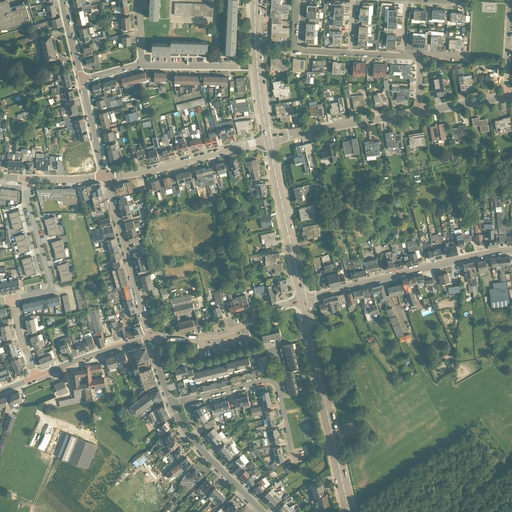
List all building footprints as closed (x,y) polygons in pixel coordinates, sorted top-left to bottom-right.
[(8,9),(5,0),(0,0),(0,30),(2,31),(1,29),(9,28),(9,27),(17,26),(17,25),(24,24),(24,22),(32,22),(29,9),(27,10),(25,3),(8,9)] [(159,0),(149,0),(149,18),(158,18),(159,0)] [(235,53),(235,45),(237,0),(227,0),(226,53),(235,53)] [(280,4),(280,0),(270,0),(271,9),(290,10),(291,10),(292,5),(289,5),(289,4),(280,4)] [(306,11),(315,12),(316,3),(309,2),(309,5),(307,5),(307,6),(306,6),(306,11)] [(212,17),(212,4),(175,3),(174,15),(212,17)] [(332,3),(331,13),(342,13),(343,13),(343,8),(343,7),(340,7),(341,4),(332,3)] [(360,8),(359,14),(368,15),(368,8),(369,5),(363,5),(362,8),(360,8)] [(77,18),(84,17),(87,16),(88,16),(88,14),(89,13),(90,13),(91,12),(91,11),(91,10),(91,8),(90,6),(81,8),(82,10),(76,12),(77,18)] [(388,10),(388,16),(397,16),(397,10),(394,10),(395,7),(388,7),(388,10)] [(429,14),(429,20),(432,20),(432,18),(438,18),(439,9),(438,9),(433,8),(433,9),(432,9),(432,14),(429,14)] [(271,9),(270,18),(272,18),(271,20),(277,20),(281,21),(281,18),(279,18),(280,14),(281,14),(288,15),(290,15),(290,14),(290,10),(271,9)] [(447,21),(447,15),(444,14),(445,10),(444,10),(444,9),(439,9),(438,18),(444,19),(444,20),(447,21)] [(48,15),(49,17),(50,20),(56,18),(55,16),(56,16),(55,10),(47,11),(45,12),(37,13),(38,16),(44,14),(44,16),(48,15)] [(409,12),(409,19),(412,19),(420,19),(420,10),(415,10),(414,10),(414,13),(409,12)] [(420,10),(420,19),(426,20),(426,23),(429,23),(429,21),(429,20),(429,14),(426,13),(426,11),(426,10),(421,10),(420,10)] [(319,12),(315,12),(306,11),(306,12),(306,17),(306,18),(309,18),(308,21),(319,21),(319,12)] [(456,21),(457,12),(456,12),(451,11),(451,12),(450,12),(450,15),(447,15),(447,21),(456,21)] [(456,21),(456,25),(458,25),(459,21),(464,22),(465,22),(466,16),(463,16),(463,13),(462,13),(462,12),(457,12),(456,21)] [(359,14),(359,20),(361,20),(361,23),(368,24),(368,21),(368,15),(359,14)] [(94,21),(89,22),(87,16),(84,17),(77,18),(78,24),(86,23),(87,22),(87,25),(94,24),(94,21)] [(62,25),(60,17),(56,18),(50,20),(35,24),(37,29),(46,25),(47,28),(53,27),(62,25)] [(329,28),(339,28),(339,26),(342,26),(342,25),(343,20),(342,20),(342,19),(333,19),(333,25),(330,25),(329,25),(329,26),(329,28)] [(271,20),(271,32),(289,33),(289,28),(282,28),(280,28),(280,23),(281,21),(277,20),(271,20)] [(305,27),(305,29),(305,30),(314,30),(317,30),(317,24),(319,24),(319,21),(308,21),(308,23),(306,23),(306,24),(305,24),(305,27)] [(384,27),(383,31),(385,31),(387,31),(393,31),(393,28),(396,28),(396,22),(387,22),(387,28),(384,27)] [(359,26),(358,32),(367,33),(367,27),(368,27),(371,27),(372,27),(372,24),(371,24),(368,24),(361,23),(361,26),(359,26)] [(81,36),(90,34),(89,28),(95,26),(94,24),(87,25),(88,28),(87,28),(79,29),(81,36)] [(329,28),(328,31),(330,31),(333,31),(332,37),(341,38),(341,37),(342,37),(342,32),(339,31),(339,28),(329,28)] [(455,48),(455,39),(449,39),(450,30),(446,30),(446,33),(446,36),(446,43),(449,43),(449,47),(449,48),(454,48),(455,48)] [(385,31),(385,34),(387,34),(386,40),(395,40),(396,34),(393,34),(393,31),(387,31),(385,31)] [(464,45),(464,31),(462,31),(461,36),(455,36),(455,39),(455,48),(460,49),(460,48),(461,48),(461,45),(464,45)] [(271,32),(270,43),(279,44),(280,41),(280,37),(282,37),(288,38),(289,33),(271,32)] [(419,37),(418,46),(419,46),(423,47),(423,46),(424,46),(424,44),(428,44),(428,32),(425,32),(425,34),(425,37),(419,37)] [(428,32),(428,44),(430,44),(431,44),(431,45),(436,45),(437,45),(437,36),(431,35),(431,32),(428,32)] [(437,36),(437,45),(442,46),(442,45),(443,45),(443,43),(446,43),(446,36),(446,34),(446,33),(443,33),(443,36),(437,36)] [(90,34),(81,36),(82,42),(89,41),(89,40),(91,40),(90,34)] [(410,34),(409,41),(412,42),(412,45),(413,45),(413,46),(417,46),(418,46),(419,37),(419,36),(413,36),(413,35),(410,34)] [(50,42),(48,36),(40,38),(40,39),(36,39),(37,43),(38,48),(41,47),(43,56),(41,57),(42,62),(44,62),(45,62),(55,59),(57,58),(57,56),(57,55),(56,54),(54,55),(51,41),(50,42)] [(314,45),(314,36),(305,36),(305,37),(304,37),(304,41),(305,41),(305,42),(307,42),(307,45),(314,45)] [(341,38),(332,37),(325,37),(325,40),(331,40),(330,46),(340,47),(341,44),(341,43),(342,38),(341,38)] [(358,42),(358,45),(360,45),(360,48),(363,48),(366,48),(366,45),(366,43),(372,43),(374,43),(376,43),(376,39),(374,39),(372,39),(367,39),(358,38),(358,42)] [(99,40),(93,42),(92,42),(94,46),(92,47),(84,48),(85,55),(93,53),(92,50),(97,49),(96,45),(102,43),(101,40),(99,41),(99,40)] [(386,46),(386,49),(392,49),(392,47),(395,47),(395,40),(386,40),(386,46)] [(207,43),(171,42),(170,42),(170,45),(152,44),(152,53),(170,54),(170,51),(207,52),(207,43)] [(100,69),(97,55),(93,55),(94,57),(86,59),(88,66),(94,64),(95,70),(100,69)] [(271,59),(271,70),(281,71),(287,71),(287,64),(282,64),(282,59),(277,58),(277,59),(271,59)] [(292,64),(292,71),(304,72),(305,60),(297,59),(296,59),(293,59),(293,58),(292,64)] [(312,66),(312,72),(319,72),(320,70),(324,71),(324,70),(324,66),(323,66),(324,61),(316,60),(316,64),(312,64),(312,66)] [(332,62),(332,74),(337,74),(337,72),(344,73),(345,73),(347,73),(347,69),(345,69),(344,69),(344,64),(337,63),(337,62),(332,61),(332,62)] [(353,64),(353,75),(360,75),(365,75),(365,63),(361,63),(361,64),(353,64)] [(384,77),(383,82),(388,83),(388,78),(388,75),(385,74),(386,65),(381,64),(381,66),(373,65),(373,76),(379,76),(384,77)] [(390,65),(390,73),(393,73),(393,72),(401,72),(401,75),(403,75),(403,78),(410,79),(410,71),(409,71),(409,66),(401,66),(394,66),(394,65),(390,65)] [(486,76),(479,77),(479,83),(481,83),(482,89),(488,88),(489,88),(491,87),(491,85),(492,84),(491,78),(497,77),(497,73),(497,69),(488,68),(490,74),(490,75),(486,76)] [(58,81),(69,78),(70,78),(69,75),(68,75),(68,72),(60,74),(55,75),(55,78),(57,77),(58,81)] [(432,87),(444,86),(442,76),(438,77),(437,75),(430,76),(432,87)] [(464,80),(463,75),(459,76),(458,76),(458,78),(460,88),(461,92),(465,92),(473,90),(471,78),(464,80)] [(69,78),(58,81),(59,85),(57,85),(58,87),(58,88),(71,85),(70,82),(71,82),(70,79),(69,79),(69,78)] [(237,93),(238,93),(238,92),(246,91),(244,78),(236,79),(237,93)] [(109,82),(111,89),(117,87),(116,80),(109,82)] [(273,82),(272,82),(273,89),(274,89),(274,91),(273,91),(274,95),(278,95),(278,97),(279,100),(285,99),(289,98),(288,93),(287,93),(286,89),(281,90),(280,84),(280,81),(275,81),(273,82)] [(105,90),(111,89),(109,82),(103,83),(105,90)] [(383,90),(381,92),(376,93),(376,94),(373,95),(375,104),(374,104),(374,105),(377,104),(377,107),(387,105),(386,99),(391,98),(388,83),(383,82),(383,83),(384,88),(382,88),(383,90)] [(409,92),(409,88),(399,88),(399,84),(392,83),(391,91),(398,92),(397,97),(399,97),(400,101),(408,99),(408,92),(409,92)] [(94,93),(101,91),(99,84),(92,86),(94,93)] [(444,86),(432,87),(434,97),(446,95),(444,86)] [(73,94),(72,90),(64,92),(64,91),(61,92),(62,95),(65,95),(62,96),(63,100),(74,98),(74,97),(74,94),(73,94)] [(364,94),(352,96),(352,97),(354,111),(359,110),(359,109),(362,108),(366,108),(364,99),(364,95),(364,94)] [(111,107),(117,106),(115,100),(109,101),(108,98),(108,97),(108,98),(105,98),(96,100),(98,108),(110,105),(111,107)] [(331,108),(330,108),(330,114),(333,113),(333,114),(337,113),(338,113),(338,112),(340,112),(340,113),(341,113),(345,112),(343,101),(342,97),(337,97),(338,102),(335,102),(336,104),(331,105),(331,108)] [(60,111),(76,107),(75,101),(72,102),(72,99),(65,101),(66,106),(59,108),(60,108),(55,109),(56,112),(57,112),(60,111)] [(236,103),(235,100),(229,101),(230,104),(232,104),(233,113),(240,112),(249,111),(248,106),(249,106),(249,105),(248,106),(247,102),(236,103)] [(309,106),(305,107),(306,110),(309,109),(311,116),(316,115),(318,115),(319,116),(323,116),(321,103),(317,104),(316,104),(309,105),(309,106)] [(275,106),(276,114),(279,113),(280,116),(280,117),(281,122),(290,121),(289,116),(290,116),(293,115),(292,106),(290,107),(287,107),(283,108),(283,107),(283,105),(283,104),(275,106)] [(121,105),(117,106),(111,107),(111,110),(112,113),(119,111),(119,110),(122,109),(121,105)] [(76,107),(60,111),(61,114),(68,113),(69,116),(78,114),(76,107)] [(111,118),(110,114),(110,111),(99,114),(101,121),(111,118)] [(134,112),(131,113),(124,115),(126,122),(138,119),(136,112),(134,112)] [(33,117),(31,114),(28,115),(18,119),(20,122),(33,117)] [(228,134),(225,122),(217,124),(215,116),(212,116),(215,128),(216,129),(218,128),(219,129),(218,129),(220,138),(224,137),(224,135),(228,134)] [(72,127),(85,123),(84,117),(74,119),(74,120),(72,120),(71,118),(69,119),(63,121),(59,122),(60,126),(66,125),(66,128),(72,127)] [(475,119),(472,119),(473,126),(480,125),(481,132),(484,132),(489,131),(487,119),(479,120),(479,117),(475,118),(475,119)] [(504,119),(494,121),(496,131),(503,130),(505,129),(505,132),(511,131),(509,117),(503,118),(504,119)] [(111,118),(101,121),(102,127),(110,126),(116,124),(116,121),(112,122),(111,118)] [(225,122),(228,134),(228,136),(232,135),(231,133),(235,132),(233,125),(231,120),(228,121),(225,122)] [(250,124),(250,120),(234,122),(238,135),(241,135),(241,136),(246,136),(245,130),(251,129),(251,124),(251,123),(250,124)] [(85,123),(72,127),(73,132),(76,131),(77,131),(78,131),(86,129),(85,123)] [(435,126),(430,127),(432,139),(437,138),(438,140),(442,140),(441,140),(446,139),(443,123),(438,124),(439,126),(435,126)] [(459,128),(451,129),(453,137),(457,137),(457,139),(458,140),(468,139),(466,125),(459,126),(459,128)] [(74,142),(80,141),(88,138),(86,129),(78,131),(77,131),(76,131),(77,135),(78,136),(74,137),(74,142)] [(113,134),(112,131),(104,133),(105,140),(113,139),(114,140),(117,139),(116,133),(113,134)] [(215,135),(214,133),(214,131),(208,132),(209,137),(211,144),(217,143),(215,135)] [(418,134),(409,136),(409,141),(411,147),(416,146),(416,145),(419,144),(420,146),(425,145),(423,132),(418,133),(418,134)] [(164,136),(169,155),(174,154),(172,146),(170,147),(167,133),(163,134),(164,136)] [(390,133),(385,133),(387,147),(394,146),(394,145),(397,144),(397,147),(403,146),(402,139),(403,138),(402,134),(401,134),(396,135),(394,135),(394,133),(390,133)] [(163,157),(169,155),(164,136),(163,136),(161,137),(163,145),(159,146),(159,147),(160,150),(161,149),(163,157)] [(152,138),(154,145),(146,147),(147,151),(150,160),(154,159),(155,160),(158,160),(158,158),(156,149),(155,149),(155,148),(159,147),(159,146),(157,137),(152,138)] [(181,143),(183,151),(188,149),(186,142),(184,138),(183,137),(179,138),(181,143)] [(347,141),(342,142),(344,153),(349,152),(349,154),(353,153),(353,154),(359,153),(358,146),(358,144),(357,144),(356,138),(351,139),(351,141),(347,141)] [(109,152),(117,150),(115,140),(106,142),(106,143),(107,142),(108,145),(107,145),(109,152)] [(369,141),(364,142),(365,148),(366,157),(375,155),(374,154),(379,153),(378,148),(380,148),(379,142),(373,143),(369,143),(369,141)] [(335,150),(333,142),(326,144),(327,151),(321,152),(322,160),(329,159),(329,161),(337,160),(336,157),(335,150)] [(298,157),(293,158),(294,162),(302,160),(303,162),(306,174),(311,172),(310,171),(310,168),(306,156),(306,155),(309,154),(312,154),(309,143),(295,147),(297,154),(298,156),(298,157)] [(132,151),(132,154),(133,157),(137,156),(138,160),(146,158),(144,148),(143,147),(143,146),(142,146),(141,146),(140,146),(139,147),(139,149),(136,149),(136,146),(131,147),(132,151)] [(117,150),(109,152),(110,159),(111,159),(111,161),(110,162),(120,160),(117,150)] [(15,170),(15,154),(7,154),(7,160),(8,160),(8,169),(15,170)] [(59,156),(55,156),(50,156),(50,167),(57,167),(57,171),(63,171),(63,166),(62,166),(62,160),(59,160),(59,156)] [(234,159),(233,158),(231,159),(231,160),(228,160),(231,170),(228,172),(232,183),(237,181),(235,176),(238,174),(236,168),(238,167),(235,158),(234,159)] [(47,171),(48,159),(43,159),(36,159),(36,169),(43,169),(43,170),(47,171)] [(260,181),(256,165),(257,165),(256,160),(245,162),(246,167),(248,167),(251,181),(252,183),(260,181)] [(218,174),(226,172),(223,162),(215,164),(218,174)] [(215,183),(217,183),(217,179),(215,174),(213,174),(211,167),(206,169),(205,167),(202,168),(204,178),(205,180),(205,183),(206,186),(209,185),(208,183),(214,182),(215,183)] [(204,178),(202,168),(200,168),(198,168),(198,169),(195,170),(197,179),(194,180),(197,190),(200,189),(198,183),(201,182),(201,179),(204,178)] [(197,190),(194,180),(194,177),(192,178),(190,171),(182,173),(185,184),(192,182),(195,195),(198,194),(197,190)] [(185,185),(185,184),(182,173),(175,175),(177,184),(178,183),(178,184),(174,185),(176,194),(180,193),(179,189),(179,187),(185,185)] [(176,194),(174,185),(171,186),(171,185),(169,177),(163,178),(165,187),(166,190),(172,188),(173,195),(176,194)] [(161,189),(158,180),(151,182),(151,184),(148,185),(150,190),(153,189),(153,190),(156,189),(157,192),(159,192),(161,199),(166,198),(164,188),(161,189)] [(123,183),(126,194),(132,192),(129,181),(123,183)] [(95,195),(103,193),(101,184),(99,183),(93,184),(95,195)] [(126,194),(123,183),(115,185),(114,187),(115,193),(119,192),(120,195),(126,194)] [(253,198),(261,197),(261,195),(266,194),(264,183),(255,185),(256,192),(252,193),(253,198)] [(94,195),(95,195),(93,184),(85,186),(87,193),(93,192),(93,195),(94,195)] [(309,185),(293,188),(296,201),(303,200),(306,199),(305,194),(310,193),(309,185)] [(89,198),(87,193),(85,186),(77,188),(80,199),(80,200),(89,198)] [(1,188),(0,194),(0,198),(8,200),(10,190),(6,189),(1,188)] [(75,195),(75,189),(67,189),(66,189),(62,189),(62,190),(52,190),(52,189),(38,189),(38,190),(36,191),(39,201),(42,200),(64,201),(64,204),(77,204),(77,195),(75,195)] [(8,200),(17,201),(19,190),(14,190),(10,190),(8,200)] [(103,193),(95,195),(94,195),(93,195),(92,196),(94,204),(93,204),(93,207),(95,206),(96,211),(103,210),(107,209),(105,199),(104,199),(103,197),(104,197),(103,193)] [(344,194),(335,198),(337,203),(346,199),(344,194)] [(261,210),(269,208),(267,198),(259,199),(261,210)] [(122,215),(133,212),(138,210),(137,207),(136,206),(129,208),(120,210),(122,215)] [(300,213),(299,213),(301,221),(309,219),(307,212),(311,211),(311,215),(315,214),(313,206),(299,209),(300,213)] [(498,207),(496,207),(498,230),(498,234),(499,242),(506,242),(505,229),(505,226),(503,207),(498,207)] [(20,215),(19,210),(9,213),(11,222),(21,219),(20,215)] [(92,218),(98,216),(100,227),(111,224),(110,217),(105,218),(104,215),(103,210),(96,211),(91,213),(92,218)] [(133,212),(122,215),(123,220),(132,218),(131,215),(133,214),(133,212)] [(270,228),(272,227),(271,219),(272,219),(271,213),(259,216),(262,229),(270,227),(270,228)] [(54,217),(44,219),(45,224),(46,224),(47,228),(57,225),(54,217)] [(24,228),(22,223),(21,219),(11,222),(13,231),(24,228)] [(492,220),(483,221),(483,223),(484,229),(487,229),(487,230),(487,238),(491,237),(493,237),(493,230),(493,229),(492,223),(492,220)] [(453,223),(449,224),(450,231),(451,233),(451,239),(454,238),(455,241),(456,246),(458,246),(464,244),(462,233),(455,235),(454,235),(454,230),(454,229),(453,226),(453,223)] [(320,236),(318,224),(302,227),(303,231),(305,231),(306,234),(307,239),(320,236)] [(47,228),(48,232),(49,236),(59,234),(57,225),(47,228)] [(102,247),(116,243),(115,237),(111,225),(90,230),(93,243),(100,241),(101,244),(102,247)] [(127,233),(136,231),(135,228),(137,227),(137,225),(126,228),(125,228),(127,233)] [(493,230),(493,237),(487,238),(484,238),(484,244),(488,244),(488,248),(498,246),(497,242),(499,242),(498,234),(498,230),(493,230)] [(276,244),(274,236),(276,236),(275,232),(260,235),(261,240),(264,239),(265,242),(264,242),(265,248),(269,247),(269,246),(276,244)] [(431,232),(429,233),(431,240),(434,240),(435,244),(439,244),(438,236),(437,234),(431,235),(431,232)] [(463,232),(462,233),(464,244),(471,242),(469,233),(465,234),(464,232),(463,232)] [(15,236),(17,245),(27,242),(26,238),(25,234),(15,236)] [(130,243),(132,242),(133,246),(139,244),(138,241),(138,238),(140,237),(139,235),(128,238),(130,243)] [(53,247),(54,251),(64,248),(61,239),(51,242),(53,247)] [(395,240),(390,242),(393,253),(394,253),(400,251),(396,240),(395,240)] [(411,240),(406,242),(406,244),(409,253),(412,265),(422,262),(419,250),(415,241),(412,242),(411,240)] [(458,254),(456,246),(455,241),(448,242),(449,245),(451,255),(458,254)] [(28,246),(27,242),(17,245),(19,254),(29,251),(28,246)] [(426,244),(427,251),(430,260),(435,258),(433,249),(431,242),(426,244)] [(116,243),(102,247),(103,253),(107,252),(106,249),(108,249),(109,252),(118,249),(116,243)] [(440,247),(433,249),(435,258),(442,257),(440,247)] [(55,254),(55,255),(56,259),(66,256),(64,248),(54,251),(55,254)] [(144,267),(140,251),(132,253),(138,275),(148,272),(147,267),(144,267)] [(393,256),(392,254),(392,253),(391,251),(385,253),(387,260),(390,270),(395,269),(392,256),(393,256)] [(111,261),(121,258),(119,252),(109,254),(111,261)] [(265,266),(277,263),(276,258),(280,257),(279,253),(272,254),(272,253),(271,254),(271,253),(267,254),(267,255),(264,256),(265,261),(264,261),(265,265),(262,266),(263,267),(265,266)] [(406,266),(412,264),(409,253),(406,253),(403,254),(404,258),(406,263),(406,266)] [(32,261),(33,261),(32,256),(21,259),(24,268),(33,265),(32,261)] [(396,260),(394,256),(393,256),(392,256),(395,269),(404,267),(403,264),(406,263),(404,258),(401,258),(396,260)] [(500,269),(500,271),(504,270),(505,270),(504,268),(511,267),(509,256),(508,256),(498,258),(500,269)] [(353,260),(359,279),(368,277),(361,257),(358,258),(358,260),(355,261),(355,260),(353,260)] [(121,258),(111,261),(109,261),(111,269),(122,266),(121,258)] [(496,270),(500,269),(498,258),(491,259),(492,267),(492,266),(493,269),(496,268),(496,270)] [(345,269),(345,266),(342,259),(339,260),(341,266),(336,268),(337,269),(341,284),(346,282),(342,270),(345,269)] [(368,272),(372,271),(372,270),(379,268),(376,259),(366,262),(368,272)] [(352,271),(350,272),(352,281),(353,281),(359,279),(353,260),(350,261),(351,263),(352,269),(352,271)] [(387,271),(390,270),(387,260),(381,262),(383,270),(386,269),(387,271)] [(480,276),(488,274),(487,270),(485,260),(477,262),(480,276)] [(69,271),(67,262),(57,265),(58,270),(59,270),(60,274),(69,271)] [(277,263),(265,266),(267,271),(271,270),(270,268),(274,268),(275,272),(271,273),(272,276),(280,274),(279,271),(283,270),(281,262),(277,263)] [(474,262),(468,264),(471,283),(472,285),(472,292),(473,294),(473,295),(473,296),(474,296),(477,296),(476,284),(477,283),(476,281),(475,277),(476,276),(474,262)] [(330,264),(323,266),(324,268),(325,270),(329,286),(330,287),(332,286),(341,284),(337,269),(336,268),(335,266),(334,263),(330,264)] [(26,276),(36,274),(35,269),(33,265),(24,268),(26,276)] [(321,279),(324,288),(330,287),(325,270),(320,271),(320,273),(316,274),(318,280),(321,279)] [(62,282),(72,280),(69,271),(60,274),(61,278),(60,278),(62,282)] [(442,273),(437,274),(439,279),(441,284),(449,282),(447,273),(442,274),(442,273)] [(142,282),(151,279),(150,274),(140,276),(142,282)] [(415,277),(417,283),(417,282),(418,285),(418,286),(418,289),(423,288),(422,285),(424,284),(423,281),(424,281),(423,275),(415,277)] [(415,277),(402,280),(411,306),(416,304),(417,304),(414,298),(412,292),(410,285),(417,283),(415,277)] [(1,283),(3,291),(9,290),(7,282),(6,278),(3,279),(0,280),(1,283)] [(151,279),(142,282),(144,290),(146,289),(146,290),(148,290),(148,289),(152,288),(153,290),(156,289),(155,286),(153,287),(151,279)] [(279,288),(274,289),(275,295),(278,294),(279,295),(279,296),(281,296),(283,296),(284,295),(286,295),(286,294),(285,287),(286,286),(287,286),(286,284),(286,280),(285,280),(285,279),(285,280),(278,281),(277,281),(279,288)] [(433,279),(425,281),(426,288),(429,287),(430,292),(433,291),(434,294),(436,294),(435,291),(437,291),(436,283),(433,283),(433,279)] [(494,293),(489,293),(490,298),(490,300),(491,308),(496,307),(498,307),(500,307),(509,306),(507,286),(506,281),(501,282),(494,283),(493,283),(493,288),(494,293)] [(122,301),(123,301),(132,298),(129,289),(127,283),(121,286),(117,287),(112,288),(111,285),(104,287),(110,307),(113,306),(117,305),(116,303),(123,301),(122,301)] [(263,283),(259,284),(260,286),(258,287),(253,288),(255,296),(260,295),(260,292),(265,291),(264,285),(263,283)] [(402,284),(395,285),(397,294),(404,293),(402,284)] [(382,285),(377,286),(378,292),(380,298),(379,298),(381,304),(386,302),(385,296),(382,285)] [(390,296),(397,294),(395,285),(388,287),(390,296)] [(270,286),(265,287),(266,292),(269,303),(274,302),(270,286)] [(377,286),(371,288),(375,305),(376,305),(379,304),(378,299),(379,298),(380,298),(378,292),(377,286)] [(163,298),(169,296),(166,288),(160,290),(163,298)] [(237,310),(234,303),(230,294),(229,290),(226,291),(227,295),(228,298),(229,301),(226,302),(227,305),(228,305),(229,307),(230,313),(236,311),(237,310)] [(361,303),(364,303),(363,296),(363,297),(362,290),(355,291),(352,292),(355,304),(358,303),(357,298),(360,297),(361,303)] [(214,316),(221,314),(217,303),(222,302),(218,291),(213,293),(215,300),(214,301),(215,304),(210,305),(214,316)] [(239,294),(243,308),(249,307),(245,294),(245,291),(239,293),(239,294)] [(356,307),(355,304),(352,292),(346,294),(350,306),(348,307),(349,312),(353,311),(353,308),(356,307)] [(324,303),(319,305),(322,315),(330,312),(338,309),(342,308),(342,307),(345,306),(344,303),(346,303),(344,293),(337,295),(330,296),(323,299),(324,303)] [(243,308),(239,294),(238,294),(238,296),(235,297),(237,302),(236,302),(234,303),(237,310),(243,308)] [(194,309),(192,303),(190,296),(171,301),(173,308),(175,316),(177,322),(180,331),(199,327),(197,319),(198,319),(194,309)] [(124,307),(134,305),(132,298),(123,301),(122,301),(123,301),(123,304),(120,305),(121,308),(124,307)] [(134,305),(124,307),(126,314),(136,311),(134,305)] [(376,306),(369,308),(371,314),(378,312),(376,306)] [(397,338),(401,336),(397,325),(393,317),(395,316),(392,307),(386,310),(389,318),(392,326),(397,338)] [(432,307),(422,311),(424,316),(434,313),(432,307)] [(95,333),(99,332),(104,330),(98,309),(89,311),(95,333)] [(34,315),(26,317),(27,320),(26,320),(27,326),(35,324),(34,318),(35,318),(34,315)] [(117,325),(117,323),(114,315),(106,317),(107,320),(108,320),(109,323),(108,323),(110,328),(111,327),(112,332),(117,331),(115,326),(117,325)] [(127,338),(124,326),(122,321),(117,323),(117,325),(115,326),(117,331),(120,330),(120,332),(123,339),(127,338)] [(134,330),(135,336),(142,334),(143,335),(143,333),(140,325),(140,326),(139,322),(132,325),(134,330)] [(135,336),(134,330),(130,332),(129,330),(128,326),(127,327),(126,325),(124,326),(127,338),(128,338),(135,336)] [(281,340),(280,338),(280,336),(281,336),(279,327),(261,331),(263,340),(263,341),(266,341),(266,343),(269,343),(268,339),(270,339),(271,342),(274,342),(273,339),(278,338),(278,341),(281,340)] [(99,332),(95,333),(96,338),(98,347),(104,345),(102,336),(100,337),(99,332)] [(89,347),(95,345),(91,336),(90,333),(83,335),(84,339),(85,338),(89,347)] [(400,342),(411,339),(410,334),(398,338),(400,342)] [(32,343),(41,340),(38,335),(30,338),(32,343)] [(72,344),(72,343),(70,336),(69,336),(57,341),(63,356),(71,352),(68,345),(72,344)] [(83,342),(82,342),(81,338),(78,339),(79,344),(76,345),(78,351),(88,348),(85,341),(83,342)] [(41,340),(32,343),(35,349),(45,345),(42,339),(41,340)] [(0,352),(6,350),(14,347),(12,342),(3,345),(2,342),(0,343),(0,352)] [(298,367),(292,343),(283,346),(282,346),(283,348),(280,349),(280,351),(284,351),(284,353),(281,354),(281,356),(284,355),(285,360),(283,361),(283,363),(287,362),(287,365),(284,365),(284,368),(287,367),(288,370),(283,371),(282,371),(283,373),(280,374),(280,376),(284,375),(285,378),(281,379),(282,381),(284,380),(285,385),(283,386),(283,388),(287,387),(287,390),(284,390),(284,393),(287,392),(288,394),(298,392),(292,368),(298,367)] [(14,347),(6,350),(9,356),(17,353),(14,347)] [(149,360),(150,360),(146,348),(144,347),(127,352),(131,362),(130,362),(131,364),(149,360)] [(47,364),(44,354),(42,349),(35,351),(37,354),(39,359),(42,366),(47,364)] [(44,354),(47,364),(54,361),(50,351),(44,354)] [(115,355),(119,367),(122,375),(126,374),(124,370),(130,368),(129,364),(128,363),(125,352),(115,355)] [(109,370),(119,367),(115,355),(106,358),(109,370)] [(14,368),(21,365),(19,358),(11,361),(14,368)] [(148,360),(149,360),(131,364),(133,367),(134,367),(135,371),(142,389),(156,383),(157,383),(151,365),(150,366),(148,360)] [(87,386),(88,385),(91,381),(93,381),(95,389),(105,387),(104,377),(92,379),(91,372),(97,371),(103,370),(101,364),(89,366),(89,365),(85,365),(85,370),(86,376),(86,383),(87,386)] [(228,373),(228,372),(226,364),(220,366),(223,375),(228,373)] [(21,365),(14,368),(16,374),(24,371),(21,365)] [(11,378),(7,368),(4,369),(3,367),(2,366),(0,367),(0,380),(6,378),(7,380),(11,378)] [(187,370),(186,366),(180,368),(182,376),(183,379),(184,382),(189,381),(188,378),(187,375),(188,375),(187,370)] [(58,401),(60,407),(91,401),(88,385),(87,386),(86,383),(79,384),(79,377),(86,376),(85,370),(72,372),(75,397),(58,401)] [(63,381),(54,385),(56,390),(65,386),(63,381)] [(160,398),(161,397),(159,392),(156,383),(142,389),(134,399),(123,407),(131,418),(135,415),(136,416),(140,413),(142,416),(150,410),(161,401),(160,398)] [(259,400),(270,398),(268,391),(257,393),(259,400)] [(17,404),(16,402),(22,400),(19,392),(11,395),(10,404),(11,406),(17,404)] [(249,403),(249,402),(248,400),(247,396),(240,398),(242,405),(249,403)] [(238,406),(242,405),(240,398),(233,399),(235,407),(238,406)] [(254,411),(261,410),(260,407),(261,407),(271,405),(270,398),(259,400),(260,406),(253,408),(254,408),(254,411)] [(232,419),(235,418),(234,416),(234,415),(233,409),(230,409),(230,408),(228,400),(221,402),(223,410),(223,412),(224,413),(230,411),(232,419)] [(216,414),(223,412),(223,410),(221,402),(214,404),(214,405),(210,406),(211,410),(212,414),(216,413),(216,414)] [(154,418),(167,412),(164,404),(163,403),(159,405),(160,406),(156,408),(147,415),(149,419),(145,420),(147,424),(155,421),(154,418)] [(211,410),(210,406),(210,405),(205,406),(204,406),(194,411),(197,417),(203,414),(206,413),(207,412),(209,411),(211,410)] [(272,410),(264,412),(266,418),(274,417),(272,410)] [(162,424),(163,423),(162,421),(166,419),(166,418),(169,417),(167,412),(154,418),(155,421),(155,420),(155,419),(158,418),(160,422),(157,423),(159,427),(162,424)] [(200,424),(206,420),(209,419),(206,413),(203,414),(197,417),(200,424)] [(3,428),(10,431),(11,432),(11,431),(16,417),(8,414),(3,428)] [(274,417),(266,418),(266,419),(267,425),(268,425),(275,424),(274,417)] [(162,424),(159,427),(161,430),(158,433),(160,436),(170,427),(165,422),(163,423),(162,424)] [(209,440),(218,433),(214,428),(205,435),(209,440)] [(267,437),(278,435),(276,428),(269,430),(267,431),(267,428),(257,430),(254,431),(254,432),(255,432),(255,433),(256,433),(257,433),(266,431),(267,437)] [(2,437),(8,439),(11,432),(5,429),(2,437)] [(66,432),(56,457),(68,461),(78,437),(66,432)] [(161,447),(175,437),(171,432),(163,438),(162,440),(163,441),(161,442),(160,440),(158,442),(159,444),(161,447)] [(223,442),(230,437),(229,435),(226,437),(226,436),(223,439),(218,433),(209,440),(213,446),(221,440),(223,442)] [(262,448),(271,446),(270,443),(272,443),(272,444),(279,442),(278,435),(267,437),(265,438),(267,444),(261,445),(262,448)] [(231,436),(230,437),(223,442),(225,445),(233,439),(231,436)] [(78,437),(68,461),(88,469),(98,445),(78,437)] [(162,457),(178,444),(174,439),(167,445),(169,447),(162,452),(161,450),(157,453),(160,458),(162,457)] [(222,456),(232,447),(230,445),(226,448),(224,446),(217,450),(222,456)] [(182,449),(180,446),(170,453),(175,459),(184,452),(184,451),(182,448),(182,449)] [(272,455),(282,453),(281,446),(273,448),(273,449),(272,449),(271,449),(271,446),(262,448),(262,451),(270,449),(272,455)] [(232,447),(222,456),(226,462),(236,454),(232,448),(232,447)] [(146,450),(143,454),(144,455),(148,459),(150,456),(151,455),(146,450)] [(239,453),(233,458),(235,460),(239,457),(243,454),(241,452),(239,454),(239,453)] [(282,453),(272,455),(274,462),(269,465),(273,470),(278,467),(275,462),(283,460),(282,453)] [(164,485),(191,463),(187,457),(166,473),(167,474),(160,479),(164,485)] [(235,460),(234,461),(236,464),(232,467),(236,472),(241,467),(244,465),(246,468),(248,467),(253,463),(251,460),(245,464),(242,460),(239,457),(235,460)] [(244,480),(258,470),(256,468),(250,472),(249,471),(247,472),(245,470),(240,475),(244,480)] [(198,472),(196,470),(191,474),(188,471),(186,474),(183,477),(180,483),(183,486),(184,485),(189,490),(192,487),(201,478),(199,476),(202,474),(199,471),(198,472)] [(258,470),(244,480),(246,481),(247,483),(248,482),(250,485),(255,482),(252,479),(260,474),(258,470)] [(200,499),(205,494),(203,492),(211,485),(210,484),(212,483),(211,483),(212,483),(210,481),(209,481),(207,479),(196,489),(198,492),(197,493),(201,497),(200,498),(200,499)] [(257,493),(265,488),(263,485),(265,484),(262,479),(254,484),(256,486),(254,487),(257,493)] [(313,492),(323,490),(321,484),(312,486),(313,492)] [(211,501),(220,492),(215,487),(207,496),(205,494),(200,499),(201,499),(202,497),(206,501),(208,498),(211,501)] [(275,493),(276,493),(273,490),(274,489),(273,488),(272,490),(272,489),(271,489),(269,491),(268,491),(262,498),(266,502),(275,493)] [(220,492),(211,501),(214,504),(213,506),(214,508),(225,497),(220,492)] [(275,493),(266,502),(271,507),(277,500),(282,496),(281,495),(279,497),(276,493),(275,493)] [(316,504),(328,501),(326,495),(316,498),(317,502),(315,502),(315,504),(316,504)] [(316,504),(315,504),(316,507),(319,507),(319,510),(327,508),(327,505),(329,505),(328,501),(316,504)] [(235,506),(235,505),(233,503),(230,506),(229,505),(224,511),(224,510),(223,511),(233,511),(238,508),(237,507),(237,506),(236,506),(235,506)]
